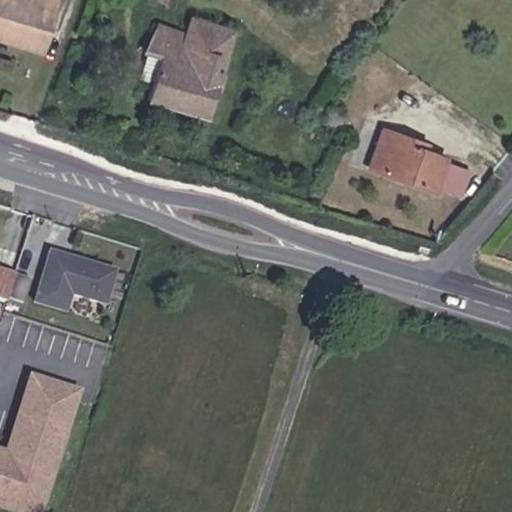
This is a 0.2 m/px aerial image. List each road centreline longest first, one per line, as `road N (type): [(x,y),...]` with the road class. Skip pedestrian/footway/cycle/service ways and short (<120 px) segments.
road 1 (secondary): [(0,156),(431,287)]
road 2 (unclassified): [(431,287),(511,178)]
